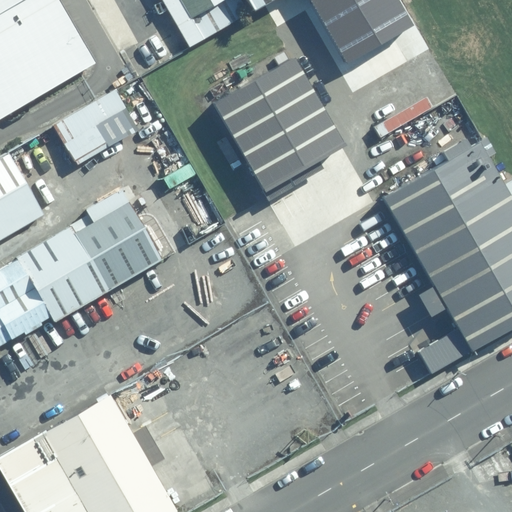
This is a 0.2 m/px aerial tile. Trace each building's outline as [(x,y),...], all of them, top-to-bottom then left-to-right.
[(0,0),(0,119),(93,61),(55,0),(0,0)] [(107,0),(119,20),(152,0),(157,0),(184,46),(241,13),(234,0),(107,0)] [(297,56),(215,103),(267,192),(349,145),(297,56)] [(54,127),(77,167),(139,132),(116,92),(54,127)] [(511,320),(511,223),(467,145),(381,194),(430,279),(417,288),(430,310),(445,301),(460,327),(420,350),(430,367),(511,320)] [(0,163),(0,242),(44,218),(8,159),(0,163)] [(0,348),(23,336),(24,337),(40,328),(39,326),(49,320),(162,261),(121,191),(83,212),(87,217),(0,269),(0,348)] [(151,464),(164,457),(145,424),(132,431),(109,391),(0,453),(0,467),(25,511),(167,511),(176,507),(151,464)]
